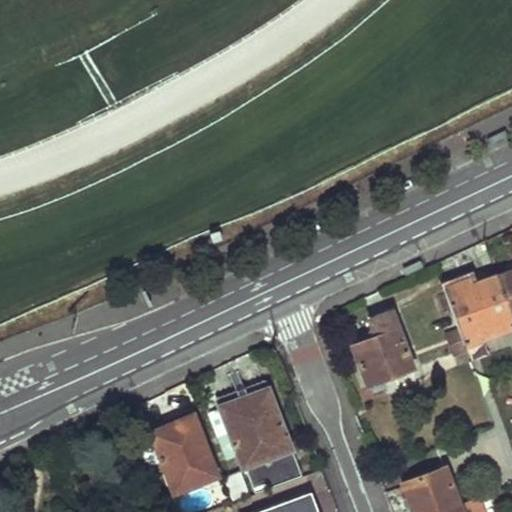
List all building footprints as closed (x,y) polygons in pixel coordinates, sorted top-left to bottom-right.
[(504,132),(488,139),(491,146),(507,138),(504,132)] [(417,260),(402,268),(405,274),(420,267),(417,260)] [(511,273),(501,278),(502,279),(511,310),(511,273)] [(470,282),(445,291),(459,329),(465,346),(511,329),(511,310),(502,279),(472,290),(470,282)] [(350,343),(366,388),(414,371),(393,313),(369,322),(373,334),(350,343)] [(459,329),(447,333),(454,355),(467,350),(465,346),(459,329)] [(218,406),(241,468),(291,449),(266,387),(218,406)] [(148,427),(166,473),(209,456),(191,409),(174,416),(168,403),(161,406),(167,420),(148,427)] [(403,487),(412,511),(450,511),(459,508),(445,471),(403,487)] [(232,501),(248,496),(240,474),(225,479),(232,501)] [(268,511),(322,511),(316,494),(268,511)]
